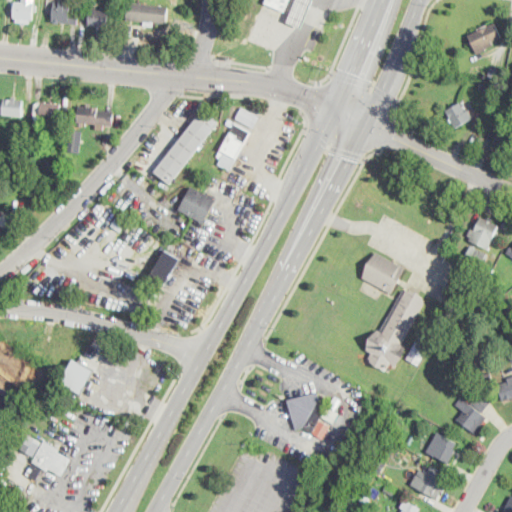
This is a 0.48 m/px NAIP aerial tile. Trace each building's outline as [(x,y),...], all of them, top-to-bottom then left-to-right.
[(35,0),(34,19),(31,19),(30,23),(17,22),(17,18),(14,17),(16,1),(23,2),(23,0),(35,0)] [(79,0),(79,5),(78,24),(53,21),(54,6),(55,1),(73,3),(73,0),(79,0)] [(291,0),(286,12),(266,4),(267,0),(291,0)] [(313,0),(308,12),(302,27),(289,21),(298,0),(313,0)] [(168,9),(167,23),(155,22),(154,27),(144,26),(145,22),(128,20),(130,3),(169,7),(168,9)] [(109,21),(109,26),(90,24),(92,9),(110,11),(109,21)] [(487,50),(478,54),(470,34),(483,28),(495,23),(502,38),(494,41),(496,45),(486,49),(487,50)] [(502,81),(501,83),(489,80),(492,68),(504,71),(502,81)] [(488,85),(487,92),(479,90),(481,82),(489,84),(488,85)] [(17,98),(17,100),(24,101),(22,116),(4,115),(5,99),(12,99),(12,97),(17,98)] [(61,104),(61,106),(69,107),(68,121),(55,120),(55,127),(36,125),(36,119),(35,118),(36,103),(42,104),(42,102),(61,104)] [(463,107),(466,111),(468,109),(473,118),(456,127),(447,111),(461,103),(463,107)] [(115,112),(114,126),(104,125),(104,130),(99,129),(100,124),(78,122),(80,106),(99,108),(99,110),(115,112)] [(260,115),(254,127),(237,117),(243,106),(260,115)] [(220,122),(172,184),(155,172),(204,109),(220,122)] [(236,121),(233,126),(227,122),(229,118),(236,121)] [(253,132),(237,159),(221,149),(236,122),(253,132)] [(83,130),(81,151),(69,150),(71,128),(83,130)] [(502,128),(511,133),(511,149),(508,147),(507,150),(494,143),(502,128)] [(236,160),(230,171),(218,164),(225,153),(236,160)] [(217,200),(205,223),(180,210),(193,187),(217,200)] [(500,225),(493,240),(489,249),(471,240),(472,237),(469,236),(472,229),(475,231),(482,216),(500,225)] [(486,253),(480,268),(464,261),(470,246),(486,253)] [(168,282),(166,283),(152,275),(166,250),(182,259),(168,282)] [(392,292),(362,276),(376,250),(406,266),(392,292)] [(427,302),(404,345),(407,347),(397,366),(394,364),(391,370),(369,358),(372,353),(368,350),(378,330),(382,331),(405,288),(427,301),(427,302)] [(441,322),(435,334),(427,330),(433,318),(441,322)] [(432,342),(420,366),(408,360),(421,336),(432,342)] [(96,381),(92,390),(86,387),(82,395),(61,384),(74,358),(97,370),(92,379),(96,381)] [(493,378),(484,381),(481,373),(491,371),(493,378)] [(511,398),(505,401),(500,384),(511,380),(510,377),(511,376),(511,398)] [(475,387),(470,395),(461,389),(466,381),(475,387)] [(329,404),(313,434),(304,428),(298,430),(289,400),(319,393),(320,399),(329,404)] [(480,393),(484,396),(492,402),(483,413),(488,417),(477,433),(459,419),(465,411),(456,404),(462,397),(471,404),(480,393)] [(340,403),(338,407),(331,418),(325,414),(334,399),(340,403)] [(455,453),(450,463),(428,452),(438,433),(458,443),(455,449),(456,450),(455,453)] [(73,459),(63,476),(50,469),(50,470),(34,462),(46,440),(61,449),(60,452),(73,459)] [(389,463),(382,474),(368,465),(374,454),(389,463)] [(39,467),(33,478),(27,475),(28,471),(33,464),(39,467)] [(441,470),(438,476),(447,481),(438,498),(412,484),(420,469),(425,471),(426,468),(429,470),(432,465),(441,470)] [(397,490),(393,496),(383,490),(387,484),(397,490)] [(402,511),(404,509),(401,507),(405,500),(422,509),(420,511),(402,511)] [(348,510),(346,511),(328,511),(334,502),(348,510)]
